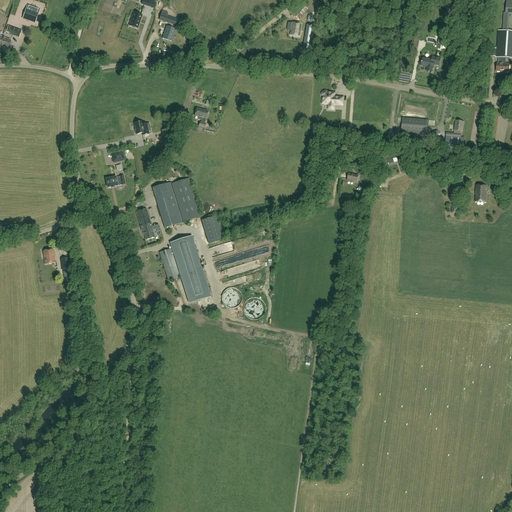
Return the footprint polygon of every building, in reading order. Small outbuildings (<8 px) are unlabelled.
[(503,13),(502,31),(508,31),(509,13),(511,13),(511,1),(506,1),(505,13),(503,13)] [(35,23),(40,9),(27,5),(23,18),(35,23)] [(306,7),(297,16),(302,20),(310,11),(306,7)] [(175,19),(167,16),(168,13),(162,11),(159,20),(174,25),(175,19)] [(129,26),(137,29),(142,15),(134,13),(129,26)] [(302,24),(292,23),(290,35),(300,37),(302,24)] [(315,26),(307,25),(303,50),(311,51),(315,26)] [(22,31),(8,26),(6,32),(10,33),(9,34),(19,37),(22,31)] [(171,42),(175,30),(167,27),(162,39),(171,42)] [(498,31),(496,58),(498,58),(498,64),(497,64),(496,72),(509,72),(509,64),(505,64),(506,60),(503,60),(503,58),(511,58),(511,31),(508,31),(502,31),(498,31)] [(3,37),(0,44),(0,47),(8,50),(11,40),(3,38),(3,37)] [(432,60),(422,58),(421,66),(427,67),(426,71),(432,72),(433,69),(434,65),(439,66),(440,59),(432,57),(432,60)] [(322,94),(322,95),(322,96),(323,96),(322,104),(329,104),(329,109),(334,110),(334,104),(342,105),(343,98),(334,97),(334,93),(327,93),(327,92),(326,92),(325,92),(324,92),(323,92),(323,93),(322,93),(322,94)] [(201,120),(201,122),(200,122),(199,126),(205,128),(206,124),(205,123),(206,119),(208,112),(196,109),(194,116),(198,117),(198,119),(201,120)] [(402,119),(400,142),(426,144),(429,121),(402,119)] [(455,134),(446,133),(445,150),(463,152),(464,138),(461,137),(461,134),(461,132),(463,123),(456,121),(454,131),(455,131),(455,134)] [(144,133),(144,135),(149,134),(151,133),(149,124),(147,124),(143,125),(142,122),(134,123),(135,130),(135,134),(136,134),(144,133)] [(432,132),(431,137),(435,141),(440,139),(441,134),(437,131),(432,132)] [(392,154),(386,156),(389,164),(394,163),(393,159),(397,158),(399,161),(402,160),(399,151),(392,154)] [(123,152),(111,154),(113,163),(125,161),(123,152)] [(116,177),(106,179),(108,188),(118,186),(117,184),(121,183),(121,185),(125,185),(123,176),(120,177),(116,178),(116,177)] [(183,223),(201,217),(188,179),(171,184),(183,223)] [(165,229),(182,223),(170,183),(152,188),(165,229)] [(486,203),(486,186),(476,186),(475,202),(486,203)] [(146,209),(136,212),(142,232),(143,231),(146,240),(154,238),(151,229),(152,228),(146,209)] [(217,216),(201,221),(209,245),(221,241),(219,237),(223,236),(217,216)] [(190,303),(210,297),(192,238),(171,244),(174,253),(172,253),(171,249),(159,253),(168,282),(180,278),(180,277),(181,277),(190,303)] [(53,249),(48,250),(43,251),(45,265),(55,263),(53,249)] [(68,258),(61,259),(62,271),(70,270),(68,258)] [(222,296),(222,298),(222,301),(223,303),(225,306),(227,307),(229,308),(232,309),(234,308),(237,307),(239,306),(241,303),(242,301),(242,298),(242,296),(241,293),(239,291),(237,290),(234,289),(232,288),(229,289),(227,290),(225,291),(223,293),(222,296)] [(244,306),(243,309),(244,312),(245,315),(247,317),(249,319),(251,320),(254,320),(257,320),(260,319),(262,317),(264,315),(265,312),(265,309),(265,306),(264,304),(262,301),(260,300),(257,298),(254,298),(252,298),(249,300),(247,301),(245,304),(244,306)]
